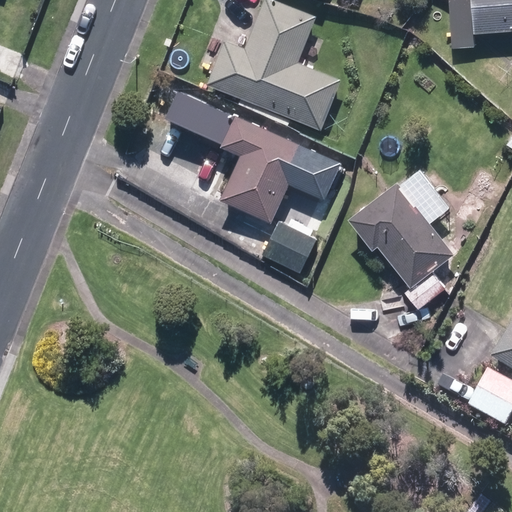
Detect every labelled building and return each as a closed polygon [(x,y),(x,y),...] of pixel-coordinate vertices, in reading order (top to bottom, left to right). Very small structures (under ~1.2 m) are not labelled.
[(208,85),(322,130),(341,80),(299,63),(318,17),(274,0),(265,0),(246,50),(226,42),(208,85)] [(511,0),(450,0),(453,46),(474,45),(473,29),(511,27),(511,0)] [(237,215),(228,235),(303,270),(316,240),(302,233),(335,161),(238,117),(226,144),(220,141),(196,196),(237,215)] [(409,286),(454,253),(433,225),(446,215),(415,175),(401,186),(399,183),(350,220),(374,252),(380,247),(409,286)] [(435,273),(409,292),(420,306),(445,287),(435,273)] [(511,330),(494,360),(511,371),(511,330)] [(470,409),(506,428),(511,417),(511,383),(489,372),(470,409)]
